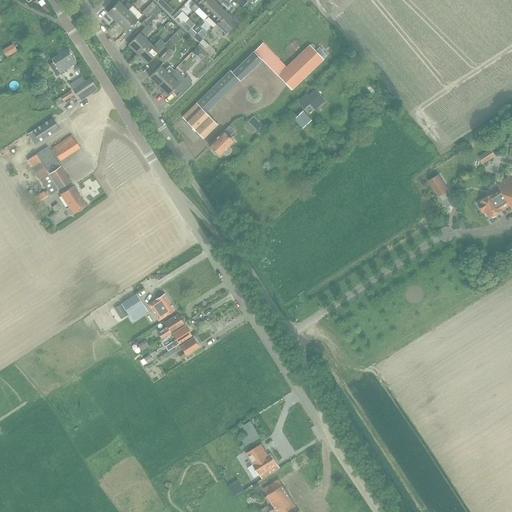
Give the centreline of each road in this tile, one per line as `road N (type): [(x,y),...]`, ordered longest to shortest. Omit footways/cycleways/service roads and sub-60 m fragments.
road 1 (tertiary): [(174,195),(323,429)]
road 2 (tertiary): [(72,28),(174,195)]
road 3 (unclassified): [(323,429),(288,333),(251,271)]
road 4 (residential): [(167,136),(77,0)]
road 5 (unclassified): [(251,271),(167,136)]
